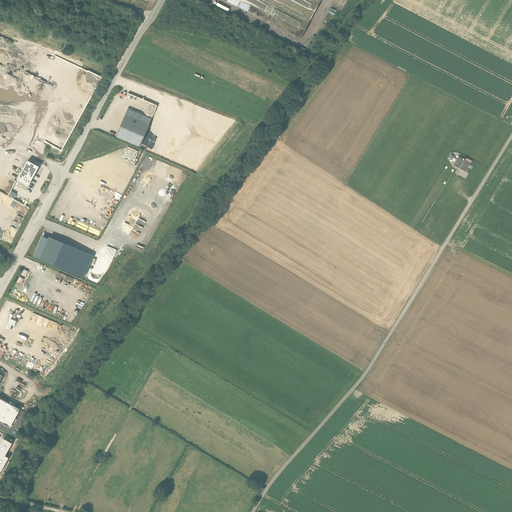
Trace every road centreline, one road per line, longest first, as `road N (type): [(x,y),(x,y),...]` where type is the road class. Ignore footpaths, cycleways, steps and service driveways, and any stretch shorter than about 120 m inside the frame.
road 1 (track): [(253,511),(362,377),(511,135)]
road 2 (residential): [(0,291),(160,0)]
